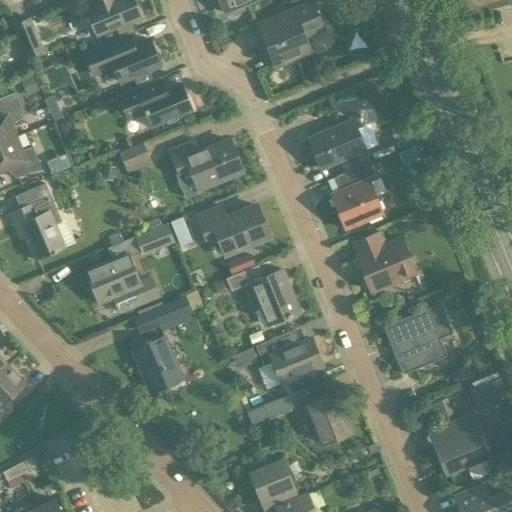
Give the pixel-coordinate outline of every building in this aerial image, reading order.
[(86,9),(96,35),(140,17),(133,0),(87,0),(91,7),(86,9)] [(247,8),(245,4),(254,0),(219,0),(225,13),(232,9),(234,13),(247,8)] [(257,23),(275,66),(311,51),(305,35),(323,28),(312,0),(257,23)] [(12,25),(23,51),(40,44),(30,18),(12,25)] [(113,66),(120,82),(160,65),(149,39),(134,46),(129,35),(84,53),(93,74),(113,66)] [(31,76),(21,81),(27,94),(37,90),(31,76)] [(165,90),(160,78),(118,95),(128,118),(145,111),(151,126),(192,109),(181,83),(165,90)] [(0,143),(15,137),(10,125),(24,117),(14,92),(0,97),(0,143)] [(62,117),(53,95),(44,99),(53,121),(62,117)] [(339,160),(344,172),(369,162),(352,119),(307,138),(320,168),(339,160)] [(58,124),(62,133),(71,128),(68,120),(58,124)] [(404,123),(391,129),(399,148),(412,143),(404,123)] [(15,137),(0,143),(0,170),(5,169),(10,167),(15,179),(41,168),(32,147),(20,150),(15,138),(15,137)] [(193,140),(170,149),(180,172),(175,174),(185,198),(200,192),(199,189),(243,171),(230,139),(198,152),(193,140)] [(143,142),(119,152),(127,173),(152,163),(143,142)] [(398,152),(403,164),(419,158),(414,147),(398,152)] [(369,162),(344,172),(336,175),(341,189),(331,193),(346,228),(383,213),(368,177),(375,175),(369,162)] [(35,258),(64,246),(55,224),(62,221),(46,183),(35,187),(40,199),(10,212),(17,230),(22,228),(35,258)] [(217,234),(225,254),(270,236),(257,204),(225,217),(220,205),(197,215),(207,238),(217,234)] [(181,216),(170,221),(180,244),(191,240),(181,216)] [(133,236),(140,252),(140,251),(142,256),(174,242),(166,222),(133,236)] [(357,255),(371,290),(415,272),(401,238),(383,245),(377,231),(353,241),(359,255),(357,255)] [(99,303),(113,297),(119,311),(157,296),(149,277),(139,282),(129,256),(140,252),(133,236),(106,247),(111,261),(86,271),(99,303)] [(250,254),(227,263),(231,273),(254,264),(250,254)] [(231,290),(249,282),(267,324),(300,310),(282,268),(262,277),(257,265),(226,278),(231,290)] [(134,316),(140,333),(189,313),(182,296),(134,316)] [(367,300),(359,306),(368,317),(375,311),(367,300)] [(386,327),(403,372),(444,356),(438,338),(452,333),(441,306),(386,327)] [(145,365),(155,389),(182,378),(166,337),(132,350),(139,367),(145,365)] [(278,337),(256,346),(264,366),(274,362),(282,382),(323,365),(312,337),(283,349),(278,337)] [(252,348),(244,351),(249,362),(256,359),(252,348)] [(7,366),(0,372),(0,405),(24,383),(7,366)] [(463,366),(450,372),(455,384),(468,378),(463,366)] [(481,410),(509,403),(503,380),(476,387),(481,410)] [(349,432),(333,391),(305,402),(321,443),(349,432)] [(286,395),(263,405),(268,418),(291,408),(286,395)] [(454,437),(435,445),(446,473),(466,465),(489,455),(491,454),(473,412),(448,422),(454,437)] [(266,510),(275,506),(297,497),(282,459),(250,472),(266,510)] [(25,460),(14,466),(18,474),(29,468),(25,460)] [(14,466),(3,472),(7,480),(11,488),(22,482),(18,474),(14,466)] [(378,467),(369,471),(371,476),(380,473),(378,467)] [(456,494),(463,511),(511,511),(511,506),(505,489),(488,496),(482,483),(456,494)] [(315,511),(307,493),(297,497),(275,506),(277,511),(315,511)] [(35,509),(36,511),(60,511),(54,499),(35,509)]
